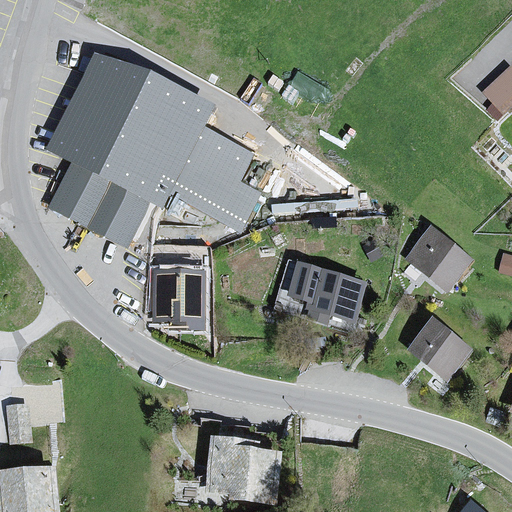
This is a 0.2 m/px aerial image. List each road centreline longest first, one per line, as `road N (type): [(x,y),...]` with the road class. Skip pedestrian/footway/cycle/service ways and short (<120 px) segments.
road 1 (tertiary): [(511,464),(466,438),(222,381),(129,344),(63,286),(22,211)]
road 2 (tertiary): [(22,211),(14,111),(41,0)]
